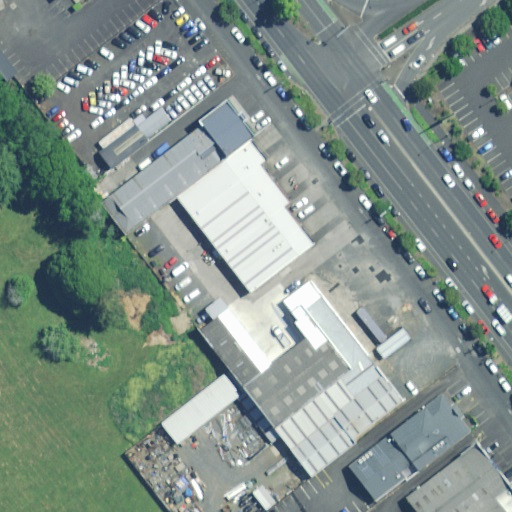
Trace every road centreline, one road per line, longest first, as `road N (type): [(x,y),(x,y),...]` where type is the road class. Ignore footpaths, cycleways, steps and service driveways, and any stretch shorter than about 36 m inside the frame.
road 1 (secondary): [(511,324),(331,94)]
road 2 (secondary): [(394,117),(511,270)]
road 3 (secondary): [(463,0),(417,61),(394,117)]
road 4 (unclassified): [(463,0),(358,71)]
